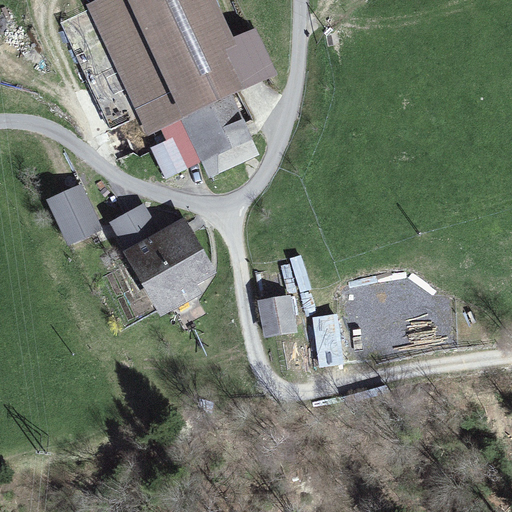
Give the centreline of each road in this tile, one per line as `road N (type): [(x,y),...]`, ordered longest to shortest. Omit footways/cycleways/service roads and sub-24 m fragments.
road 1 (unclassified): [(301,0),(303,70),(265,173),(232,209),(256,356),(273,385)]
road 2 (track): [(100,164),(60,60),(57,0)]
